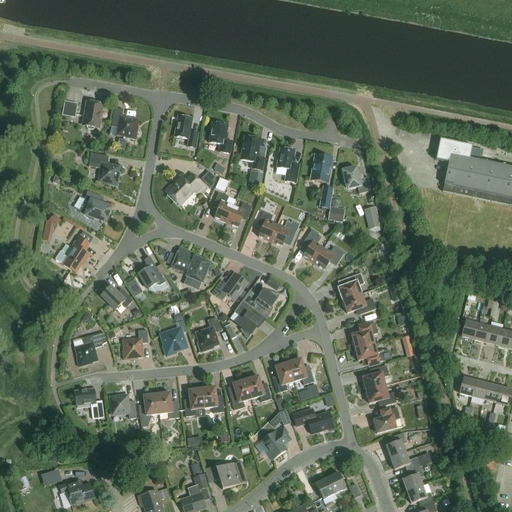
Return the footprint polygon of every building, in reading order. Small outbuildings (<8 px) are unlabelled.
[(75,119),(77,106),(65,103),(63,117),(75,119)] [(101,121),(103,106),(87,103),(84,118),(85,118),(84,127),(98,130),(100,121),(101,121)] [(136,141),(137,133),(136,133),(138,122),(122,119),(123,111),(114,109),(111,128),(118,129),(116,137),(127,139),(127,140),(136,141)] [(187,148),(196,150),(198,135),(190,133),(193,120),(178,118),(174,138),(189,141),(187,148)] [(219,154),(230,156),(232,143),(227,142),(227,139),(226,139),(228,127),(212,124),(209,144),(220,146),(219,154)] [(251,171),(262,173),(265,160),(258,159),(261,141),(244,138),(240,161),(253,164),(251,171)] [(439,147),(436,161),(449,164),(443,193),(511,207),(511,169),(479,162),(470,160),(472,149),(473,148),(451,143),(440,141),(439,147)] [(285,183),(296,185),(300,166),(293,165),(295,152),(280,149),(277,169),(287,171),(285,183)] [(119,174),(120,168),(107,166),(109,158),(91,155),(89,168),(101,170),(98,183),(107,185),(106,186),(118,188),(120,174),(119,174)] [(316,156),(311,182),(327,185),(332,159),(316,156)] [(220,167),(216,173),(221,176),(225,170),(220,167)] [(359,196),(365,194),(362,178),(360,177),(358,177),(357,171),(354,169),(342,172),(346,189),(349,191),(358,189),(359,196)] [(209,173),(202,180),(212,190),(216,180),(209,173)] [(256,185),(263,186),(265,177),(259,175),(256,185)] [(196,194),(203,186),(192,176),(185,183),(181,179),(174,186),(172,185),(165,193),(175,203),(180,198),(183,201),(186,201),(189,198),(189,196),(193,191),(196,194)] [(55,177),(53,184),(59,186),(61,180),(55,177)] [(329,210),(332,190),(324,188),(320,209),(329,210)] [(80,198),(73,208),(82,214),(93,222),(94,219),(106,224),(111,209),(103,207),(99,205),(102,198),(88,193),(85,200),(80,198)] [(226,225),(233,208),(226,205),(229,198),(218,194),(213,206),(219,208),(214,220),(226,225)] [(242,218),(248,220),(252,209),(243,205),(240,211),(233,208),(226,225),(237,230),(242,218)] [(375,208),(363,211),(368,231),(369,231),(370,234),(382,231),(381,228),(380,228),(375,208)] [(339,223),(341,210),(330,209),(328,221),(339,223)] [(270,243),(277,227),(270,224),(273,217),(263,213),(258,225),(263,227),(258,239),(270,243)] [(48,222),(48,223),(52,224),(54,229),(61,222),(55,216),(48,222)] [(48,223),(43,242),(44,242),(49,243),(52,229),(54,229),(52,224),(48,223)] [(277,227),(270,243),(281,248),(286,237),(294,240),(299,226),(292,223),(291,225),(287,223),(284,230),(277,227)] [(313,265),(323,250),(317,246),(321,240),(317,237),(318,235),(312,231),(303,243),(310,248),(303,258),(313,265)] [(60,252),(55,260),(55,262),(63,267),(76,275),(81,268),(84,263),(86,264),(91,256),(86,253),(90,246),(90,245),(84,242),(79,239),(78,238),(71,249),(73,250),(69,257),(61,252),(60,252)] [(160,248),(158,255),(164,257),(167,251),(160,248)] [(313,265),(324,272),(331,261),(337,266),(344,255),(334,248),(330,254),(323,250),(313,265)] [(173,266),(171,269),(187,276),(186,278),(202,285),(210,265),(194,258),(192,264),(188,262),(189,260),(177,255),(177,257),(176,259),(173,266)] [(148,269),(138,275),(148,291),(155,286),(160,287),(165,284),(161,277),(156,269),(150,258),(144,262),(148,269)] [(350,267),(344,272),(345,276),(352,270),(350,267)] [(342,302),(361,295),(358,287),(364,285),(360,275),(359,271),(351,274),(352,278),(346,280),(348,286),(338,290),(342,302)] [(248,285),(234,275),(226,286),(221,282),(212,294),(222,302),(226,296),(235,302),(248,285)] [(135,281),(127,285),(135,298),(142,293),(135,281)] [(396,284),(389,286),(390,292),(397,290),(396,284)] [(126,310),(133,302),(123,291),(118,296),(111,288),(101,298),(115,312),(122,306),(126,310)] [(265,319),(269,314),(267,313),(279,296),(268,292),(267,294),(264,292),(259,299),(250,292),(242,303),(265,319)] [(342,302),(347,315),(357,311),(359,317),(376,311),(372,301),(364,303),(361,295),(342,302)] [(261,325),(265,319),(242,303),(234,314),(243,320),(238,327),(241,329),(240,331),(247,341),(259,324),(261,325)] [(139,310),(133,314),(136,320),(142,316),(139,310)] [(86,313),(83,319),(90,322),(92,317),(86,313)] [(225,314),(220,319),(223,323),(228,319),(225,314)] [(405,327),(402,315),(396,317),(399,328),(405,327)] [(223,332),(216,319),(207,322),(210,330),(195,335),(199,344),(197,345),(201,354),(214,349),(213,348),(219,346),(215,335),(223,332)] [(163,348),(166,358),(176,355),(176,353),(186,349),(182,335),(187,333),(183,322),(177,324),(179,330),(161,337),(165,347),(163,348)] [(474,340),(478,325),(466,322),(462,337),(474,340)] [(236,338),(231,328),(230,325),(224,328),(231,341),(236,338)] [(354,350),(373,346),(370,333),(376,331),(375,325),(360,329),(361,334),(351,337),(354,350)] [(486,344),(490,328),(478,325),(474,340),(486,344)] [(498,347),(502,331),(490,328),(486,344),(498,347)] [(510,350),(511,342),(511,333),(502,331),(498,347),(510,350)] [(124,362),(132,361),(132,360),(143,359),(142,345),(148,345),(146,332),(138,333),(138,341),(123,342),(124,352),(123,353),(124,362)] [(78,360),(77,360),(79,369),(87,366),(87,365),(98,363),(94,350),(102,348),(102,346),(107,344),(104,334),(82,340),(84,347),(75,349),(78,360)] [(410,345),(404,347),(406,355),(406,358),(411,357),(413,356),(411,348),(410,345)] [(373,346),(354,350),(357,363),(367,361),(369,366),(383,363),(381,353),(375,354),(373,346)] [(389,351),(382,352),(385,362),(391,360),(389,351)] [(304,387),(314,383),(310,369),(304,371),(301,360),(287,365),(293,384),(302,381),(304,387)] [(286,386),(293,384),(287,365),(275,368),(278,379),(273,381),(277,395),(288,392),(286,386)] [(364,393),(383,388),(381,380),(387,379),(384,368),(370,371),(371,377),(360,380),(364,393)] [(261,404),(272,401),(267,386),(262,388),(258,378),(245,382),(251,401),(260,398),(261,404)] [(471,397),(475,382),(463,379),(459,394),(471,397)] [(243,403),(251,401),(245,382),(233,386),(236,396),(230,398),(235,412),(245,409),(243,403)] [(483,400),(487,385),(475,382),(471,397),(483,400)] [(495,404),(499,388),(487,385),(483,400),(495,404)] [(383,388),(364,393),(367,406),(377,403),(379,409),(393,406),(391,395),(385,397),(383,388)] [(508,407),(511,392),(499,388),(495,404),(508,407)] [(214,415),(224,414),(222,399),(216,400),(215,389),(202,390),(204,410),(213,409),(214,415)] [(196,411),(204,410),(202,390),(189,392),(190,403),(184,404),(186,419),(197,417),(196,411)] [(96,403),(94,391),(75,393),(76,408),(91,406),(93,421),(104,419),(102,403),(96,403)] [(170,394),(156,396),(159,416),(168,415),(169,421),(179,419),(177,405),(171,405),(170,394)] [(145,409),(139,409),(141,424),(141,429),(148,428),(151,418),(151,417),(159,416),(156,396),(143,398),(144,406),(145,409)] [(127,397),(110,399),(112,417),(129,414),(130,421),(136,420),(136,416),(134,403),(128,404),(127,397)] [(381,420),(370,423),(373,436),(393,431),(391,423),(397,422),(394,410),(380,414),(381,420)] [(279,414),(270,423),(275,429),(281,422),(283,427),(291,424),(287,411),(279,414)] [(328,431),(329,432),(334,430),(329,414),(315,418),(312,411),(293,417),(296,428),(308,425),(312,436),(328,431)] [(286,451),(284,448),(282,446),(290,441),(286,436),(288,434),(284,429),(277,434),(276,433),(262,443),(270,453),(268,455),(272,461),(286,451)] [(229,435),(220,436),(221,444),(222,444),(230,443),(229,439),(229,435)] [(387,461),(403,455),(399,447),(403,445),(400,436),(387,441),(389,446),(382,449),(387,461)] [(404,474),(432,463),(429,454),(414,460),(406,463),(403,455),(387,461),(392,472),(402,468),(404,474)] [(481,458),(483,470),(496,468),(494,456),(481,458)] [(216,467),(205,471),(209,484),(219,480),(223,492),(240,486),(239,485),(247,483),(241,462),(233,465),(216,470),(216,467)] [(421,479),(418,469),(432,464),(432,463),(404,474),(406,479),(400,482),(405,494),(420,488),(417,480),(421,479)] [(198,464),(191,467),(195,479),(198,478),(202,477),(198,464)] [(338,474),(327,480),(335,496),(346,490),(338,474)] [(27,476),(16,480),(20,491),(31,487),(27,476)] [(183,511),(199,511),(206,510),(200,492),(207,490),(203,477),(202,477),(198,478),(195,479),(193,480),(196,488),(187,491),(190,499),(180,503),(183,511)] [(327,480),(315,485),(323,502),(335,496),(327,480)] [(79,482),(59,488),(61,496),(67,494),(72,508),(95,500),(90,485),(81,488),(79,482)] [(355,485),(349,489),(354,500),(361,497),(355,485)] [(419,509),(432,504),(428,495),(424,497),(420,488),(405,494),(409,506),(416,503),(419,509)] [(154,493),(139,498),(142,508),(144,508),(145,511),(163,511),(160,502),(157,503),(155,498),(154,494),(154,493)]
